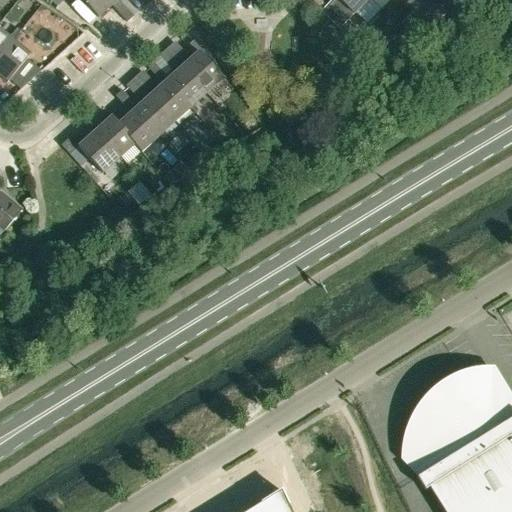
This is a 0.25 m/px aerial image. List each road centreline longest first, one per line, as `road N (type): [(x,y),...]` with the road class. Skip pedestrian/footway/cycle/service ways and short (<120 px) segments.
road 1 (secondary): [(0,441),(511,127)]
road 2 (unclassified): [(511,275),(133,511)]
road 3 (residential): [(0,134),(28,139),(183,0)]
